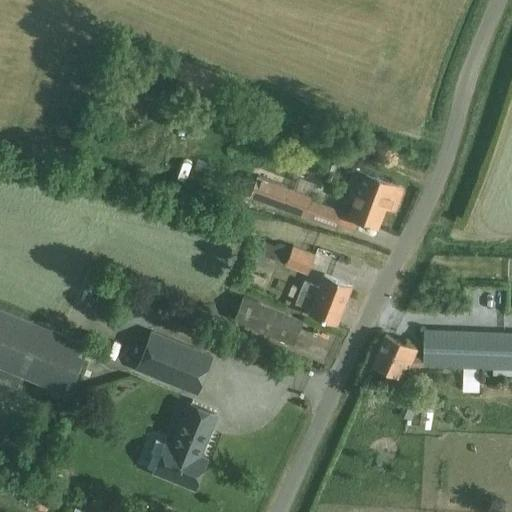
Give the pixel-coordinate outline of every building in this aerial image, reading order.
[(185,62),(175,88),(220,105),(230,78),(185,62)] [(348,216),(358,219),(365,222),(364,224),(368,226),(369,223),(377,226),(384,206),(394,210),(402,187),(383,180),(364,173),(348,216)] [(309,218),(336,228),(341,212),(309,200),(311,197),(257,177),(250,196),(305,217),(304,219),(308,221),(309,218)] [(285,264),(307,273),(315,254),(293,245),(285,264)] [(261,253),(257,267),(280,273),(284,259),(261,253)] [(308,313),(318,317),(336,324),(352,285),(324,274),(319,287),(304,281),(295,302),(310,308),(308,313)] [(234,320),(293,344),(302,322),(243,297),(234,320)] [(88,345),(0,309),(0,364),(69,393),(88,345)] [(422,366),(511,369),(511,333),(424,330),(423,356),(422,366)] [(137,369),(178,386),(197,393),(212,356),(152,332),(137,369)] [(423,356),(414,355),(417,348),(385,334),(371,365),(394,375),(390,385),(412,395),(416,385),(399,377),(404,366),(408,367),(409,366),(422,366),(423,356)] [(478,403),(479,383),(458,382),(457,402),(478,403)] [(171,444),(166,442),(159,457),(153,454),(148,468),(154,471),(153,472),(194,489),(206,459),(200,456),(217,414),(188,403),(171,444)]
